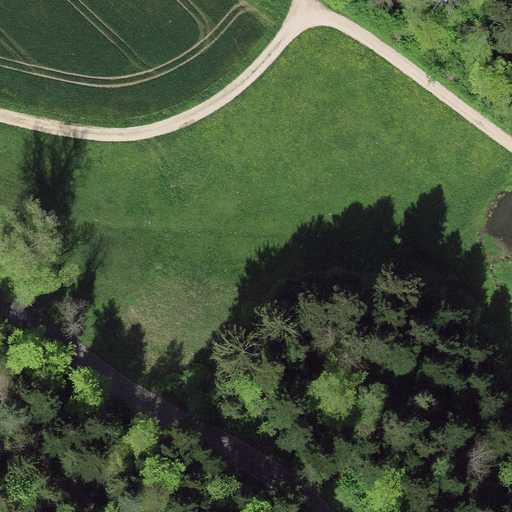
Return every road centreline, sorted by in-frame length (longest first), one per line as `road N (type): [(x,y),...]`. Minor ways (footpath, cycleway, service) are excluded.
road 1 (track): [(511,145),(339,23),(302,16),(244,79),(181,119),(121,134),(0,114)]
road 2 (track): [(80,511),(34,460),(0,400)]
